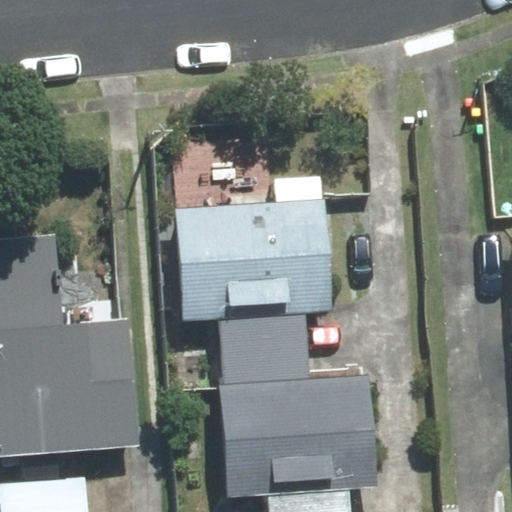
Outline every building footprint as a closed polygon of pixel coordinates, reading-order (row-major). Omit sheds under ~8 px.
[(321,322),(310,186),(268,190),(270,214),(164,223),(173,331),(210,328),(213,366),(299,359),(296,324),(321,322)] [(41,249),(0,253),(0,470),(130,457),(118,330),(50,337),(41,249)] [(302,391),(299,359),(213,366),(216,397),(208,397),(217,509),(258,505),(338,499),(366,497),(357,386),(302,391)] [(0,511),(81,511),(80,489),(0,495),(0,511)] [(258,505),(258,511),(339,511),(338,499),(258,505)]
